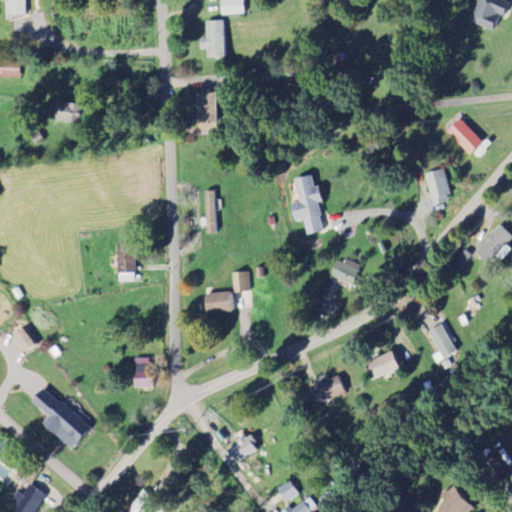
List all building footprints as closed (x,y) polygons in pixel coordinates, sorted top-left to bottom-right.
[(25,0),(6,0),(6,15),(26,15),(25,0)] [(220,0),(221,14),(245,14),(244,0),(220,0)] [(504,16),(509,3),(502,0),(479,0),(470,22),(492,31),(499,14),(504,16)] [(200,50),(206,49),(207,58),(224,57),(223,20),(205,21),(206,38),(199,38),(200,50)] [(0,77),(20,78),(20,61),(0,60),(0,77)] [(216,126),(216,93),(197,94),(198,126),(216,126)] [(54,119),(78,123),(81,105),(57,102),(54,119)] [(447,131),(470,155),(483,142),(461,118),(447,131)] [(451,201),(443,169),(425,174),(433,206),(451,201)] [(293,179),(298,202),(290,203),(293,222),(303,220),(306,235),(324,231),(316,187),(313,187),(311,175),(293,179)] [(206,234),(218,233),(216,191),(205,191),(206,234)] [(502,260),(511,249),(507,245),(511,239),(511,236),(500,225),(475,252),(488,264),(496,255),(502,260)] [(135,282),(134,250),(117,250),(117,282),(135,282)] [(461,269),(472,256),(465,251),(455,263),(461,269)] [(330,276),(352,285),(359,267),(338,258),(330,276)] [(250,292),(249,272),(233,272),(233,292),(250,292)] [(204,293),(205,314),(231,313),(230,292),(204,293)] [(444,360),(457,353),(442,324),(429,331),(444,360)] [(25,353),(37,344),(25,327),(13,336),(25,353)] [(364,361),(369,378),(397,371),(393,354),(364,361)] [(133,387),(149,388),(150,358),(134,358),(133,387)] [(309,386),(315,404),(345,395),(339,377),(309,386)] [(89,428),(43,387),(30,401),(47,417),(41,424),(70,450),(89,428)] [(235,463),(258,451),(250,436),(227,447),(235,463)] [(483,460),(492,482),(505,477),(496,455),(483,460)] [(299,495),(289,480),(277,489),(286,503),(299,495)] [(35,511),(43,493),(26,486),(23,494),(17,491),(8,511),(35,511)] [(467,511),(471,508),(456,492),(434,511),(467,511)] [(285,511),(319,511),(308,496),(285,511)] [(417,511),(409,502),(398,511),(417,511)]
